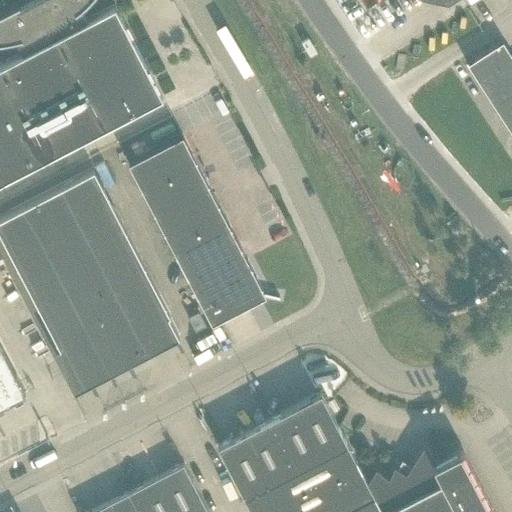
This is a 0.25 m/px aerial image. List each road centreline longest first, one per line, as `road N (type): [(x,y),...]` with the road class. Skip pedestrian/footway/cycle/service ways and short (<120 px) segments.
road 1 (unclassified): [(0,489),(346,312)]
road 2 (unclassified): [(346,312),(239,79),(187,0)]
road 3 (unclassified): [(511,274),(397,145),(302,0)]
road 4 (unclassified): [(480,361),(436,379),(387,376),(366,356),(346,312)]
